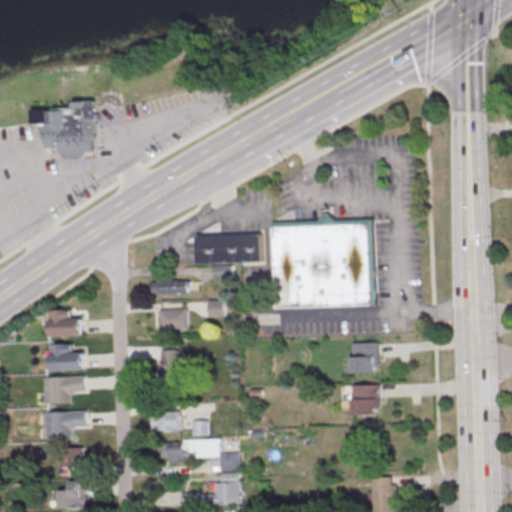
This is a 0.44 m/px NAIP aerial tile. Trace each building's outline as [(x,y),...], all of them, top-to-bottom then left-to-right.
[(48,147),(42,122),(50,122),(49,110),(55,109),(55,108),(74,107),(74,100),(96,99),(98,139),(94,140),(95,149),(86,149),(87,155),(65,156),(65,151),(61,151),(61,146),(48,147)] [(276,228),(374,225),(376,307),(279,310),(276,228)] [(199,238),(264,235),(265,263),(200,265),(199,238)] [(228,268),(216,268),(216,276),(228,276),(228,268)] [(192,280),(155,280),(155,294),(192,294),(192,280)] [(227,300),(211,300),(211,316),(227,316),(227,300)] [(162,311),(191,310),(191,330),(162,331),(162,321),(163,320),(162,311)] [(53,313),(74,312),(75,320),(86,320),(87,338),(54,339),(53,313)] [(354,344),(380,344),(381,366),(378,366),(379,374),(354,375),(353,359),(355,359),(354,344)] [(54,347),(69,346),(70,356),(87,355),(88,372),(55,373),(54,347)] [(165,352),(181,351),(182,390),(164,390),(163,366),(165,366),(165,352)] [(47,379),(88,377),(89,393),(76,393),(76,396),(74,396),(74,404),(49,405),(47,379)] [(356,387),(382,386),(383,408),(380,408),(381,417),(356,417),(355,401),(356,401),(356,387)] [(48,414),(89,412),(89,428),(77,428),(77,431),(74,432),(75,439),(49,440),(48,414)] [(159,413),(183,412),(184,433),(160,434),(160,431),(155,431),(155,417),(159,416),(159,413)] [(195,422),(210,422),(211,437),(196,438),(195,422)] [(186,441),(223,440),(224,454),(241,454),(242,471),(224,472),(223,458),(200,459),(200,457),(188,457),(188,464),(173,464),(172,458),(165,458),(164,445),(186,444),(186,441)] [(63,467),(87,467),(87,447),(63,447),(63,467)] [(184,494),(184,507),(242,506),(241,475),(224,475),(225,484),(218,484),(219,496),(201,496),(201,494),(184,494)] [(376,479),(376,511),(397,511),(397,503),(399,503),(399,487),(394,487),(393,479),(376,479)] [(62,492),(62,510),(85,509),(85,506),(91,506),(91,497),(89,497),(89,483),(74,483),(74,492),(62,492)]
